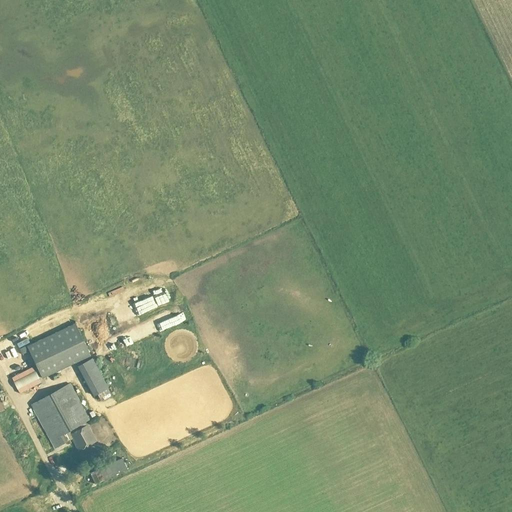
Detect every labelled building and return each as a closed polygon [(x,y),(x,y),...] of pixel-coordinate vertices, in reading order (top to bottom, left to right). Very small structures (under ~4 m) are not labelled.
[(90,356),(75,323),(26,346),(42,379),(90,356)] [(28,352),(25,346),(19,349),(22,355),(28,352)] [(77,366),(94,396),(109,388),(92,358),(77,366)] [(24,379),(22,368),(11,370),(14,381),(24,379)] [(89,420),(69,383),(31,405),(54,448),(71,438),(78,451),(96,441),(85,422),(89,420)] [(93,472),(98,482),(127,467),(121,456),(93,472)]
